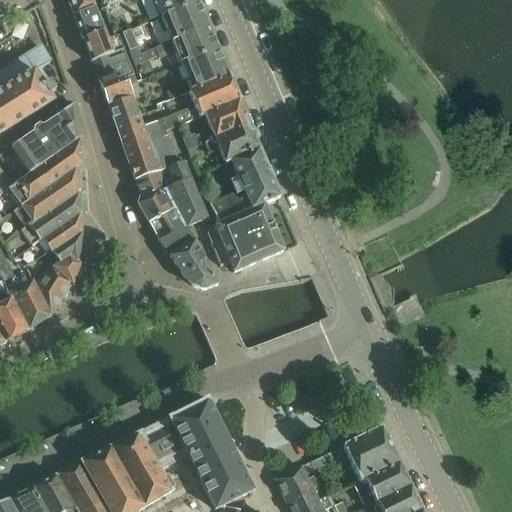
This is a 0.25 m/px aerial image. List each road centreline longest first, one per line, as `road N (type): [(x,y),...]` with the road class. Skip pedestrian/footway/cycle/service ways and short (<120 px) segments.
road 1 (tertiary): [(364,330),(225,0)]
road 2 (residential): [(137,291),(83,92),(48,0)]
road 3 (unclassified): [(240,376),(0,482)]
road 4 (tertiary): [(452,511),(364,330)]
road 5 (unclassified): [(0,364),(137,291)]
road 6 (unclassified): [(137,291),(185,298),(211,312),(240,376)]
road 7 (unclassified): [(240,376),(252,404),(252,466),(269,503)]
road 8 (unclassified): [(364,330),(240,376)]
